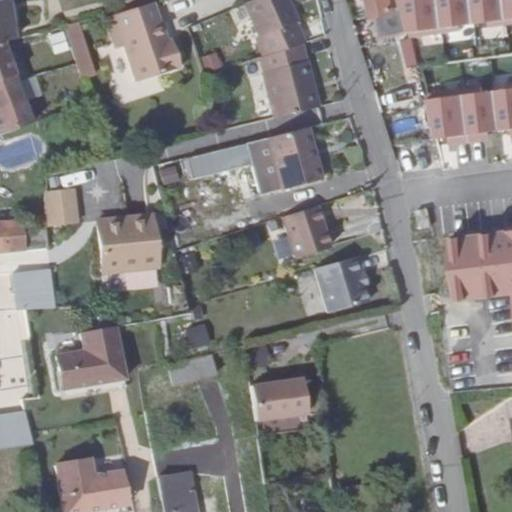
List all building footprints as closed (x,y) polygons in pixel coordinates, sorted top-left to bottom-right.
[(0,0),(0,46),(3,46),(10,43),(3,1),(0,0)] [(271,117),(315,106),(303,59),(299,61),(294,45),(299,43),(293,20),(294,18),(286,0),(253,0),(243,5),(256,35),(255,38),(259,53),(255,54),(259,67),(259,72),(271,117)] [(370,0),(375,17),(384,15),(386,22),(399,20),(394,0),(370,0)] [(173,61),(167,41),(163,43),(160,34),(154,13),(113,25),(126,73),(173,61)] [(71,33),(84,80),(96,77),(82,29),(71,33)] [(408,36),(397,40),(406,65),(417,61),(408,36)] [(0,82),(15,79),(3,46),(0,46),(0,82)] [(0,133),(32,122),(16,84),(15,79),(0,82),(0,133)] [(511,84),(424,95),(430,141),(441,140),(444,167),(453,166),(450,143),(511,135),(511,84)] [(320,178),(308,126),(246,141),(259,192),(320,178)] [(241,195),(252,192),(244,166),(234,169),(241,195)] [(72,188),(41,190),(42,226),(74,224),(72,188)] [(332,250),(321,206),(288,217),(297,258),(332,250)] [(94,221),(98,273),(153,269),(150,217),(94,221)] [(0,252),(24,249),(17,218),(0,221),(0,252)] [(511,224),(443,230),(449,298),(511,293),(511,299),(511,224)] [(176,274),(193,272),(191,251),(173,253),(176,274)] [(362,270),(359,256),(318,266),(328,311),(367,302),(363,284),(359,271),(362,270)] [(17,310),(47,309),(45,267),(0,269),(0,307),(17,307),(17,310)] [(200,324),(180,328),(185,352),(205,348),(200,324)] [(114,326),(96,327),(50,334),(58,386),(123,377),(114,326)] [(205,358),(162,369),(162,370),(156,372),(162,396),(168,395),(166,389),(210,378),(205,358)] [(246,386),(250,421),(302,414),(297,379),(256,385),(246,386)] [(143,411),(146,425),(160,423),(157,409),(143,411)] [(0,449),(27,447),(24,412),(0,413),(0,449)] [(146,425),(151,464),(168,461),(160,423),(146,425)] [(50,461),(56,511),(63,511),(119,505),(114,470),(85,473),(82,456),(50,461)] [(151,464),(154,482),(159,511),(192,511),(182,458),(168,461),(151,464)]
